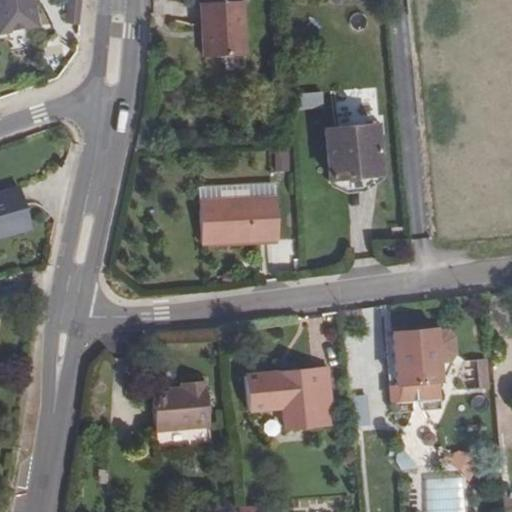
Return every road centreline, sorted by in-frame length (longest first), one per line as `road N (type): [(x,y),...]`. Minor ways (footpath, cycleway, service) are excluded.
road 1 (residential): [(67,315),(162,315),(511,270)]
road 2 (tertiary): [(67,315),(110,98)]
road 3 (tertiary): [(37,511),(67,315)]
